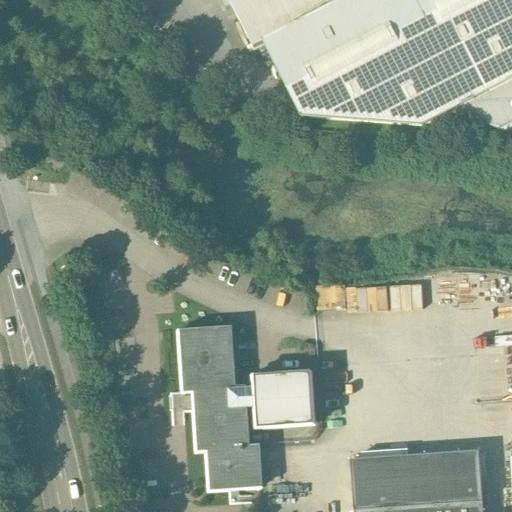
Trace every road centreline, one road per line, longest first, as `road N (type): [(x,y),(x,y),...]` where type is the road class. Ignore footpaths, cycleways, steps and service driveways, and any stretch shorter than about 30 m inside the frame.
road 1 (secondary): [(62,511),(0,249)]
road 2 (unknown): [(125,245),(157,490)]
